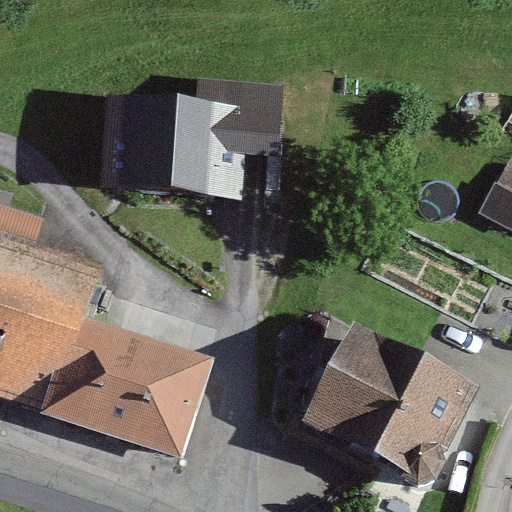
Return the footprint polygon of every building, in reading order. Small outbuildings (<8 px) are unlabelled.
[(198,120),(108,114),(102,206),(245,215),(248,169),(279,171),(284,94),(200,88),(198,120)] [(511,195),(496,188),(480,221),(511,236),(511,195)] [(0,403),(50,419),(78,332),(98,270),(35,250),(43,224),(0,210),(0,403)] [(217,380),(78,332),(50,419),(46,427),(183,475),(217,380)] [(349,342),(302,442),(402,490),(402,494),(419,501),(438,496),(447,477),(443,466),(448,464),(477,403),(349,342)]
